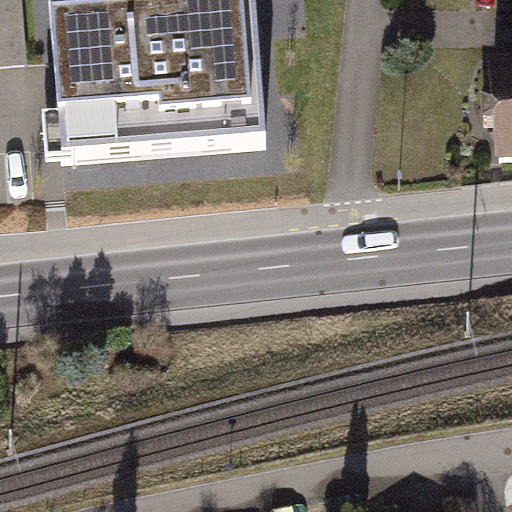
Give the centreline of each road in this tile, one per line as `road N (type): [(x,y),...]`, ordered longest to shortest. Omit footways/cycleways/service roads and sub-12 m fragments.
road 1 (primary): [(511,242),(0,295)]
road 2 (residential): [(162,511),(511,451)]
